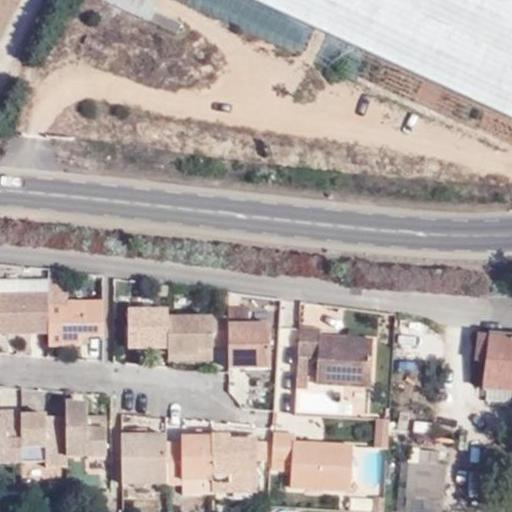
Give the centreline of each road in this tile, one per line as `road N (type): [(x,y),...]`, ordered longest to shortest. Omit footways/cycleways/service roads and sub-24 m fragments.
road 1 (secondary): [(511,235),(0,190)]
road 2 (residential): [(0,367),(206,390)]
